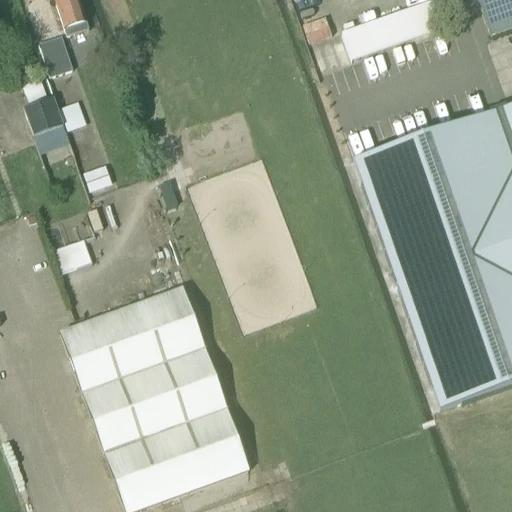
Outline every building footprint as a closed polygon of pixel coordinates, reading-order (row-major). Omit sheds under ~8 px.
[(77,0),(56,0),(54,1),(65,38),(87,32),(77,0)] [(511,0),(475,0),(489,37),(511,28),(511,0)] [(431,5),(341,37),(351,65),(441,33),(431,5)] [(48,81),(71,73),(60,40),(37,47),(48,81)] [(51,100),(22,111),(32,139),(62,128),(51,100)] [(85,128),(77,105),(60,111),(68,134),(85,128)] [(511,108),(352,164),(438,414),(511,388),(511,108)] [(104,170),(82,178),(88,195),(110,187),(104,170)] [(57,280),(91,267),(82,242),(48,255),(57,280)] [(182,292),(60,336),(124,511),(143,511),(248,473),(182,292)]
